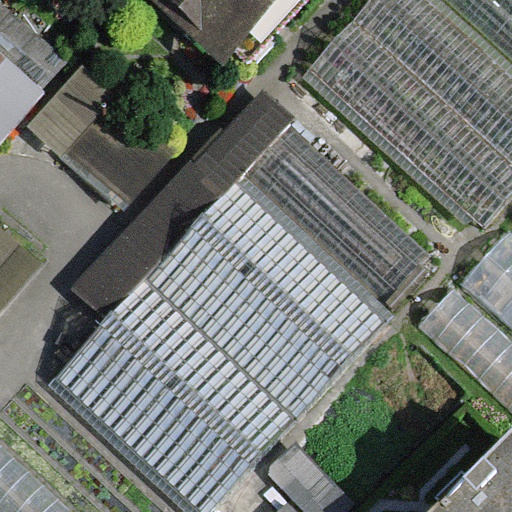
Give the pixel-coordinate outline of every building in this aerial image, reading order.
[(308,0),(137,0),(228,85),(308,0)] [(511,71),(433,0),(382,0),(357,28),(511,167),(511,71)] [(511,0),(456,0),(511,50),(511,0)] [(511,203),(511,167),(357,28),(309,81),(482,236),(511,203)] [(0,58),(0,148),(45,100),(0,58)] [(32,129),(126,216),(172,166),(107,105),(116,96),(87,70),(32,129)] [(82,299),(113,327),(151,286),(240,191),(252,177),(292,134),(261,105),(82,299)] [(292,134),(252,177),(388,302),(428,258),(292,134)] [(240,191),(151,286),(306,428),(394,332),(240,191)] [(2,228),(0,230),(0,316),(46,267),(2,228)] [(228,511),(306,428),(151,286),(113,327),(56,390),(189,511),(228,511)] [(511,511),(511,468),(468,511),(511,511)] [(285,511),(311,511),(299,499),(285,511)]
